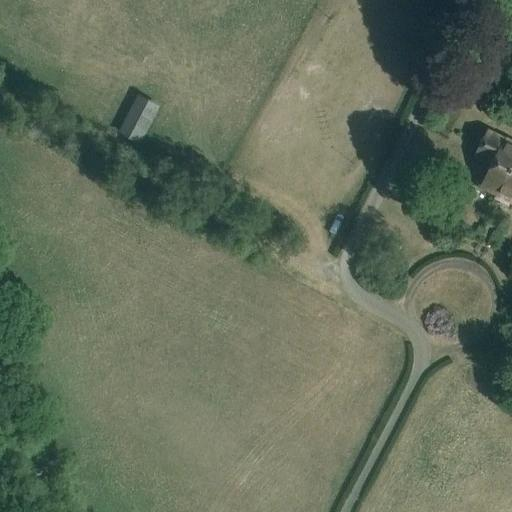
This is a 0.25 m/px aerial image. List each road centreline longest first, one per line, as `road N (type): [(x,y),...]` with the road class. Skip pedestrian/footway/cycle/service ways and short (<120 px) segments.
road 1 (track): [(421,357),(483,329),(495,300),(491,283),(463,263),(427,269),(399,317)]
road 2 (track): [(223,175),(305,218),(324,262),(350,277)]
